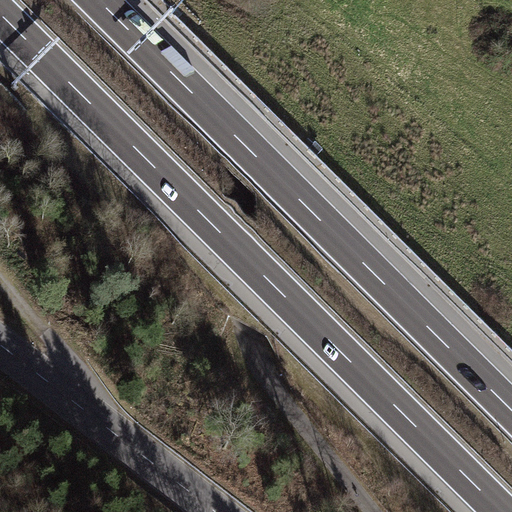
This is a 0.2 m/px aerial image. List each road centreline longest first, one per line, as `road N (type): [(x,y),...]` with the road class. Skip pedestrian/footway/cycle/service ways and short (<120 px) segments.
road 1 (motorway): [(0,14),(502,511)]
road 2 (motorway): [(511,409),(98,0)]
road 3 (track): [(223,0),(253,345),(272,384),(373,511)]
road 4 (tertiary): [(213,511),(0,346)]
